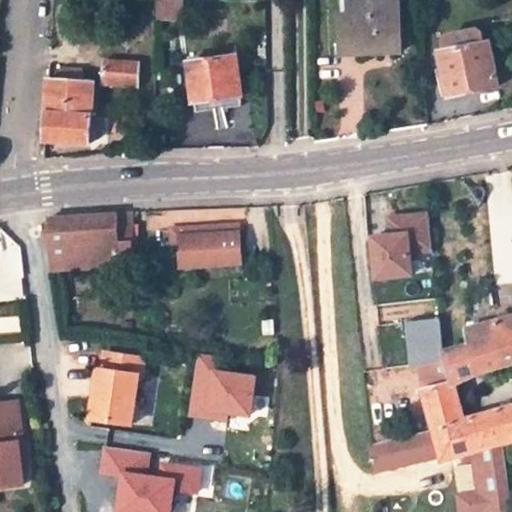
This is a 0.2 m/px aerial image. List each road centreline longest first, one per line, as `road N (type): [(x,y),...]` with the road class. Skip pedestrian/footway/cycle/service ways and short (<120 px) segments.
road 1 (tertiary): [(511,133),(26,197)]
road 2 (unknown): [(305,162),(320,511)]
road 3 (residential): [(27,0),(17,152),(26,197)]
road 4 (unknown): [(305,162),(302,0)]
